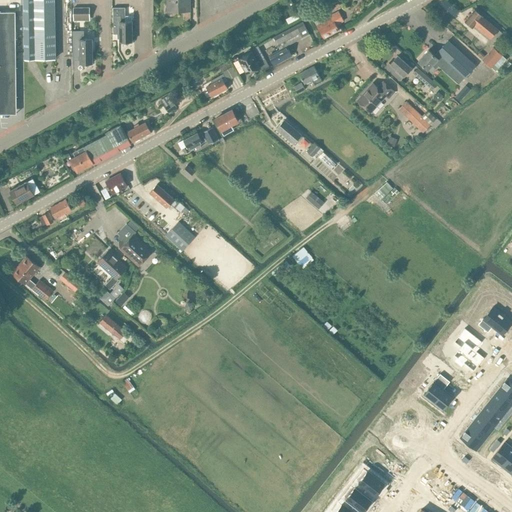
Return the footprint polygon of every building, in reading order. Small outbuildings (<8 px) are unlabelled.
[(23,0),(25,32),(25,59),(55,58),(54,0),(23,0)] [(166,0),(167,11),(190,10),(189,0),(166,0)] [(289,9),(294,6),(292,1),(286,4),(289,9)] [(125,7),(113,7),(113,11),(113,16),(113,32),(113,34),(119,34),(120,41),(123,41),(127,45),(131,41),(132,41),(132,32),(132,21),(125,21),(125,20),(125,11),(125,7)] [(89,18),(89,8),(73,8),(73,20),(79,20),(79,18),(89,18)] [(475,25),(484,32),(490,37),(497,28),(482,16),(474,9),(465,21),(473,27),(475,25)] [(16,11),(0,11),(0,102),(16,102),(16,32),(16,11)] [(315,20),(322,32),(325,38),(338,31),(336,26),(344,21),(338,12),(323,20),(321,16),(315,20)] [(297,13),(286,19),(288,23),(299,18),(297,13)] [(280,49),(269,55),(274,65),(291,55),(286,46),(302,38),(309,34),(303,22),(303,21),(278,34),(273,36),(274,38),(275,40),(280,49)] [(73,56),(80,56),(80,63),(83,63),(87,67),(91,63),(92,63),(92,39),(84,39),(84,31),(73,31),(73,56)] [(418,61),(428,70),(432,65),(436,68),(439,66),(458,83),(464,77),(465,78),(475,66),(448,40),(437,52),(435,55),(428,49),(418,61)] [(485,56),(482,59),(491,67),(492,68),(502,55),(503,55),(493,46),(485,56)] [(252,51),(238,58),(243,66),(247,74),(261,67),(258,62),(252,51)] [(385,67),(400,80),(403,76),(404,77),(410,70),(411,71),(413,69),(398,55),(391,63),(389,62),(385,67)] [(502,55),(492,68),(496,71),(507,59),(502,55)] [(263,59),(258,62),(261,67),(263,71),(269,67),(264,58),(263,59)] [(234,66),(231,60),(219,66),(223,73),(211,80),(212,83),(206,86),(211,97),(228,88),(222,78),(225,77),(227,81),(238,75),(233,66),(234,66)] [(320,75),(314,65),(299,73),(304,83),(312,79),(314,85),(322,80),(320,75)] [(437,84),(417,67),(413,73),(432,90),(437,84)] [(372,83),(357,100),(370,112),(385,95),(388,98),(394,91),(383,81),(377,87),(372,83)] [(302,82),(293,86),(297,93),(305,89),(302,82)] [(471,89),(465,85),(455,96),(460,101),(471,89)] [(173,102),(165,107),(168,113),(169,112),(177,107),(173,102)] [(431,124),(415,109),(407,117),(424,133),(431,124)] [(221,129),(237,121),(232,110),(215,119),(221,129)] [(131,114),(119,121),(122,125),(125,124),(129,121),(134,119),(131,114)] [(300,138),(302,136),(284,120),(276,129),(293,143),(298,136),(300,138)] [(134,126),(135,127),(127,131),(133,142),(151,132),(145,122),(139,125),(138,123),(134,126)] [(75,156),(71,158),(70,158),(77,172),(93,163),(94,164),(131,144),(120,124),(106,132),(107,134),(84,146),(73,152),(75,156)] [(211,142),(212,144),(219,140),(218,138),(212,127),(203,132),(209,143),(211,142)] [(197,132),(183,140),(187,146),(189,149),(193,147),(194,150),(201,147),(199,144),(203,142),(206,140),(201,132),(198,133),(197,132)] [(389,138),(386,143),(394,146),(396,141),(389,138)] [(313,157),(314,156),(317,158),(318,156),(331,169),(336,164),(323,151),(324,150),(321,148),(314,142),(306,151),(313,157)] [(187,165),(182,170),(189,177),(195,171),(187,165)] [(121,173),(106,181),(112,193),(120,188),(127,185),(121,173)] [(17,204),(34,195),(27,181),(10,190),(17,204)] [(387,193),(392,187),(387,182),(381,187),(375,193),(380,199),(387,193)] [(157,184),(150,192),(167,207),(170,204),(180,212),(182,211),(185,207),(175,198),(174,200),(157,184)] [(311,191),(305,198),(318,209),(324,202),(311,191)] [(83,198),(77,201),(79,207),(85,204),(83,198)] [(71,209),(66,199),(50,207),(56,217),(64,213),(66,215),(72,212),(71,209)] [(42,215),(43,216),(47,224),(53,221),(49,212),(42,215)] [(117,233),(126,241),(119,248),(138,266),(153,251),(134,234),(136,232),(126,223),(117,233)] [(312,257),(303,246),(292,256),(297,262),(298,262),(301,266),(312,257)] [(96,262),(112,277),(105,285),(110,289),(119,280),(117,278),(128,266),(109,249),(96,262)] [(26,256),(12,273),(25,283),(26,284),(32,289),(45,300),(52,292),(53,290),(40,279),(36,284),(30,279),(29,278),(39,266),(26,256)] [(59,279),(75,291),(81,284),(65,271),(59,279)] [(106,291),(102,296),(110,303),(115,298),(124,289),(119,284),(109,293),(106,291)] [(131,285),(126,291),(130,294),(135,288),(131,285)] [(119,297),(115,301),(121,306),(125,302),(119,297)] [(187,301),(184,308),(191,311),(193,304),(187,301)] [(483,318),(478,324),(488,331),(492,326),(502,334),(511,321),(493,306),(483,318)] [(99,322),(116,335),(122,327),(106,314),(99,322)] [(465,327),(453,341),(460,346),(453,354),(457,358),(454,361),(461,367),(464,363),(474,371),(484,357),(477,351),(478,350),(475,348),(481,341),(473,334),(465,327)] [(448,368),(445,373),(451,378),(454,373),(448,368)] [(424,393),(423,394),(443,410),(447,405),(454,396),(444,388),(449,381),(450,381),(450,380),(447,378),(440,373),(424,393)] [(511,382),(507,378),(497,390),(511,401),(511,382)] [(511,401),(497,390),(488,402),(508,417),(511,411),(511,401)] [(488,402),(479,413),(498,429),(508,417),(488,402)] [(479,413),(470,425),(486,437),(494,426),(498,429),(479,413)] [(470,425),(460,437),(476,450),(486,437),(470,425)] [(511,447),(504,441),(492,457),(503,466),(511,454),(511,447)] [(511,454),(503,466),(511,473),(511,454)] [(364,467),(350,484),(354,487),(355,486),(360,491),(364,486),(375,494),(384,483),(379,479),(380,478),(373,473),(372,474),(364,467)] [(350,484),(338,501),(341,504),(342,503),(348,507),(351,502),(362,511),(371,499),(360,491),(355,486),(354,487),(350,484)] [(338,501),(328,511),(353,511),(348,507),(342,503),(341,504),(338,501)]
